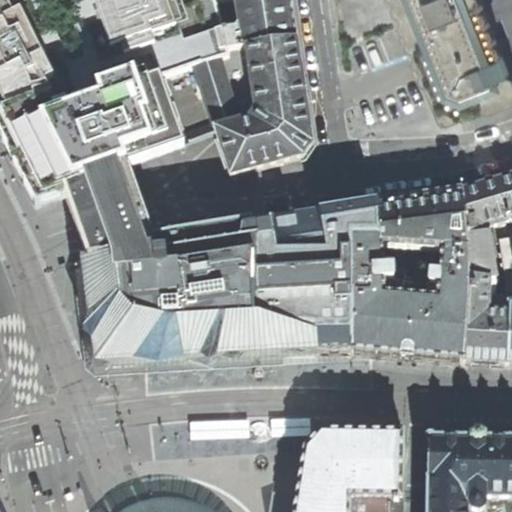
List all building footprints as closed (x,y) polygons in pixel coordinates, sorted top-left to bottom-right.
[(0,0),(0,114),(36,101),(49,97),(45,88),(54,84),(21,18),(14,20),(6,4),(3,0),(0,0)] [(153,41),(179,28),(184,45),(180,47),(189,72),(193,71),(220,62),(220,63),(247,57),(246,52),(238,28),(225,33),(216,4),(214,0),(3,0),(6,4),(15,0),(92,0),(114,63),(154,51),(153,41)] [(238,28),(246,52),(296,43),(292,16),(289,0),(242,0),(235,1),(238,28)] [(399,0),(438,98),(451,108),(467,113),(488,111),(511,102),(511,71),(482,0),(399,0)] [(511,0),(482,0),(511,71),(511,0)] [(238,28),(235,1),(216,4),(225,33),(238,28)] [(193,71),(230,179),(266,169),(304,160),(312,148),(304,94),(296,43),(246,52),(247,57),(255,113),(250,121),(239,125),(220,63),(220,62),(193,71)] [(247,57),(220,63),(239,125),(250,121),(255,113),(247,57)] [(63,192),(126,169),(182,148),(160,80),(137,89),(135,79),(95,92),(98,103),(45,121),(36,101),(0,114),(0,138),(12,163),(34,208),(64,197),(63,192)] [(153,242),(126,169),(63,192),(64,197),(86,256),(153,242)] [(511,223),(511,178),(494,184),(464,192),(470,255),(471,282),(496,282),(489,230),(511,223)] [(444,255),(470,255),(464,192),(419,199),(379,205),(380,241),(381,251),(444,255)] [(334,211),(320,213),(322,243),(317,244),(318,275),(319,295),(320,304),(319,356),(336,356),(353,356),(354,297),(353,297),(353,243),(380,241),(379,205),(334,211)] [(195,234),(153,242),(86,256),(81,258),(82,265),(95,358),(108,367),(123,366),(144,365),(169,363),(212,360),(240,359),(255,358),(252,303),(254,258),(286,257),(286,245),(317,244),(322,243),(320,213),(220,230),(195,234)] [(511,239),(500,241),(506,283),(509,308),(510,308),(510,317),(509,368),(511,368),(511,239)] [(471,282),(470,255),(444,255),(440,300),(382,296),(381,251),(380,241),(353,243),(353,297),(354,297),(353,356),(371,358),(415,362),(464,365),(470,306),(471,282)] [(318,275),(317,244),(286,245),(286,257),(287,318),(286,319),(287,355),(303,356),(319,356),(320,304),(318,304),(318,295),(303,296),(304,275),(318,275)] [(286,319),(287,318),(286,257),(254,258),(252,303),(255,358),(271,356),(287,355),(286,319)] [(318,295),(319,295),(318,275),(304,275),(303,296),(318,295)] [(486,366),(509,368),(510,317),(510,308),(509,308),(506,283),(496,282),(471,282),(470,306),(464,365),(486,366)] [(269,422),(270,440),(310,438),(309,420),(269,422)] [(248,441),(247,422),(189,425),(189,443),(248,441)] [(402,511),(402,502),(403,437),(372,436),(356,437),(320,435),(305,452),(297,495),(294,511),(402,511)] [(511,511),(511,441),(507,442),(507,444),(484,444),(484,441),(464,441),(464,443),(438,443),(438,441),(432,440),(430,441),(429,442),(428,443),(428,450),(431,450),(430,477),(428,477),(428,484),(430,484),(430,500),(427,500),(427,502),(427,505),(430,505),(429,511),(511,511)] [(210,511),(200,507),(180,502),(160,503),(150,505),(137,509),(130,511),(210,511)]
